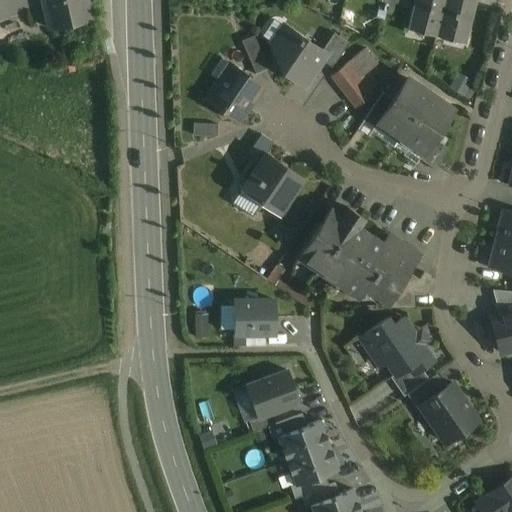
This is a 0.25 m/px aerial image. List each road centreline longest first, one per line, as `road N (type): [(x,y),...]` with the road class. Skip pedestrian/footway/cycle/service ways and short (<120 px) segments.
road 1 (secondary): [(191,511),(161,417),(153,355),(139,0)]
road 2 (residential): [(458,202),(451,320),(511,414)]
road 3 (residential): [(458,202),(343,174),(290,132)]
road 4 (residential): [(308,351),(398,511)]
road 5 (residential): [(511,53),(481,178),(458,202)]
road 6 (residential): [(401,511),(511,441)]
road 7 (track): [(125,365),(0,394)]
